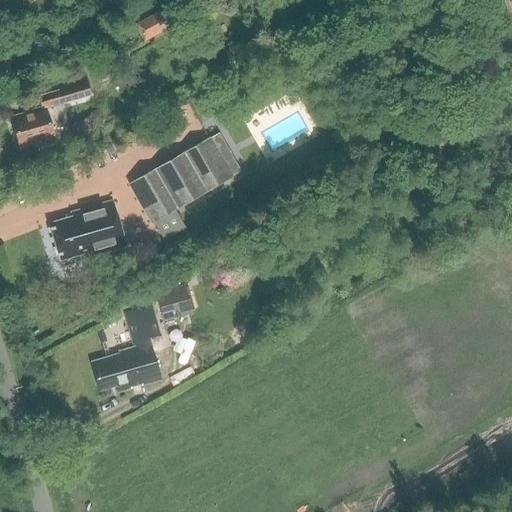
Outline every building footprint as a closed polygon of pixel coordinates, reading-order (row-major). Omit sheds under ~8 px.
[(168,9),(136,25),(145,42),(177,26),(168,9)] [(34,111),(35,112),(11,120),(19,150),(36,145),(40,160),(58,155),(49,125),(63,121),(60,112),(64,111),(62,103),(90,95),(84,76),(55,84),(58,92),(39,98),(42,109),(34,111)] [(211,137),(128,184),(151,225),(234,177),(211,137)] [(324,164),(320,157),(309,163),(313,171),(324,164)] [(71,214),(73,219),(51,226),(60,260),(82,254),(83,259),(123,248),(110,203),(71,214)] [(185,291),(158,299),(164,321),(191,314),(185,291)] [(118,354),(90,362),(98,390),(115,386),(117,392),(160,380),(148,337),(159,334),(150,305),(124,313),(134,348),(117,352),(118,354)]
